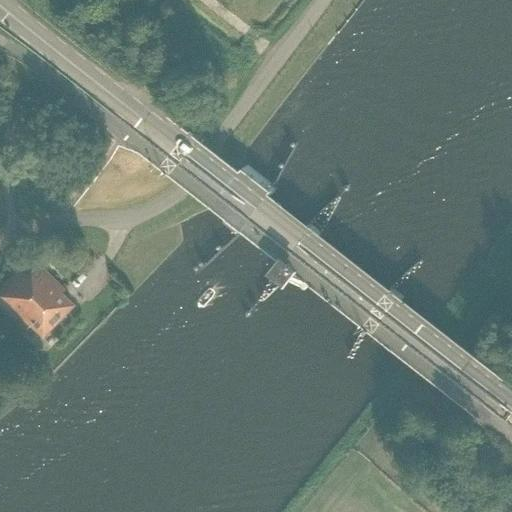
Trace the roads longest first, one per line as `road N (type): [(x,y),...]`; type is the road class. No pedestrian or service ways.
road 1 (secondary): [(511,410),(0,7)]
road 2 (unclassified): [(0,242),(17,228),(118,219),(166,200),(322,0)]
